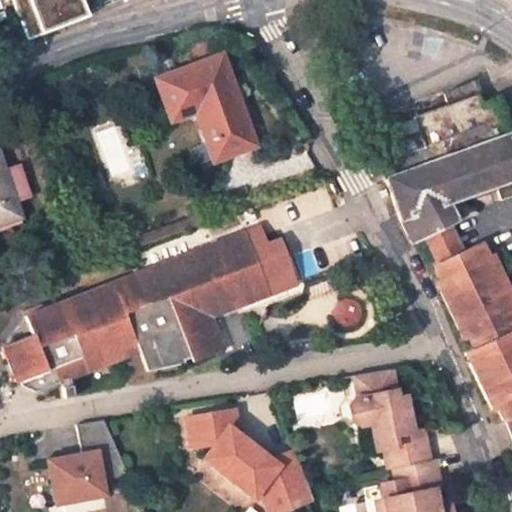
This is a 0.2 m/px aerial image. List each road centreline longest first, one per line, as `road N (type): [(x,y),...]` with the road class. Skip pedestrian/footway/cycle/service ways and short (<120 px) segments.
road 1 (residential): [(0,421),(438,342)]
road 2 (residential): [(273,2),(274,32),(392,239),(438,342)]
road 3 (tertiary): [(84,39),(273,2)]
road 4 (residential): [(438,342),(506,511)]
road 5 (unknown): [(304,48),(466,71)]
